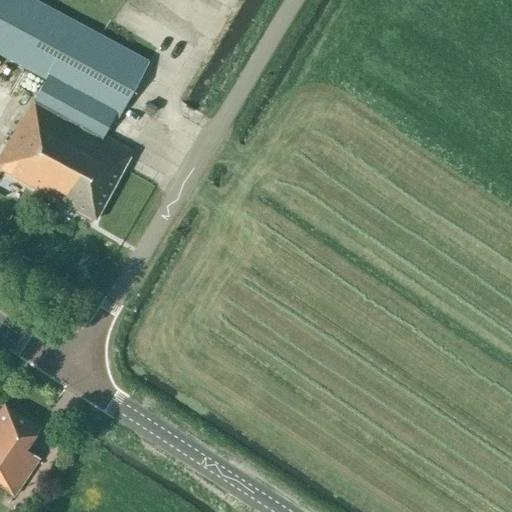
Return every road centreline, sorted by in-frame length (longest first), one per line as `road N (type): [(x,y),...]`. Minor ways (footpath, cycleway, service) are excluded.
road 1 (unclassified): [(68,372),(296,0)]
road 2 (tertiary): [(281,511),(68,372)]
